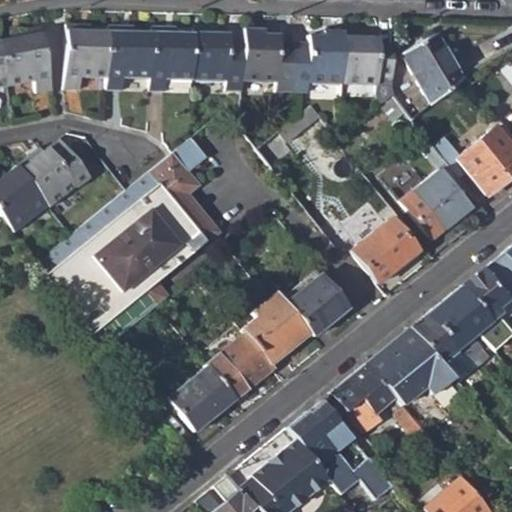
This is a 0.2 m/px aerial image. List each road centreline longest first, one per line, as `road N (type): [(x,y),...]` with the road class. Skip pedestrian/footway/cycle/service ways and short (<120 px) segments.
road 1 (residential): [(511,218),(149,511)]
road 2 (unknown): [(238,144),(375,307)]
road 3 (residential): [(0,137),(60,124),(130,147)]
